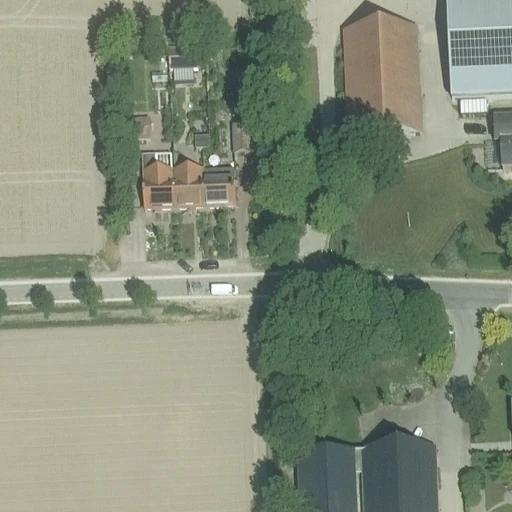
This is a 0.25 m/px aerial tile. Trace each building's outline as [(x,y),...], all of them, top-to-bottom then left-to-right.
[(511,0),(453,0),(446,0),(450,103),(511,100),(511,0)] [(348,140),(420,137),(416,31),(343,35),(348,140)] [(171,74),(198,73),(198,57),(171,57),(171,74)] [(511,121),(494,122),(495,145),(501,145),(502,174),(511,173),(511,121)] [(132,142),(149,141),(149,126),(131,127),(132,142)] [(248,128),(232,129),(233,157),(249,156),(248,128)] [(174,212),(172,176),(172,158),(141,160),(143,214),(174,212)] [(234,210),(233,184),(233,173),(202,174),(204,211),(234,210)] [(174,212),(204,211),(202,174),(172,176),(174,212)] [(298,456),(300,511),(357,511),(356,477),(363,476),(364,511),(437,511),(435,450),(367,453),(298,456)]
